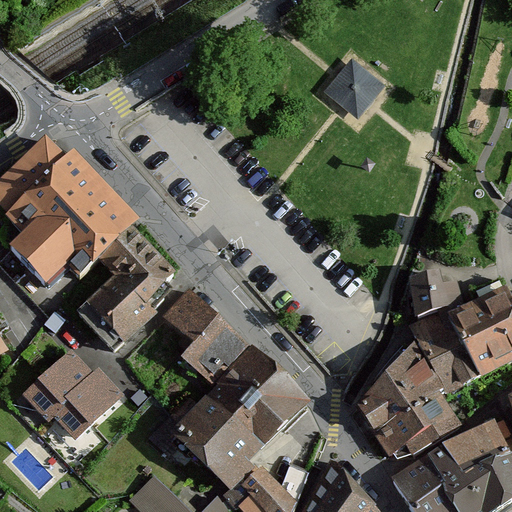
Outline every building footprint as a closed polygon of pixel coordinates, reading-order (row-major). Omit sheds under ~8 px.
[(352,65),(326,96),(359,123),(385,92),(352,65)] [(89,183),(52,147),(0,191),(0,212),(29,241),(89,183)] [(136,233),(89,183),(29,241),(10,259),(35,283),(52,268),(74,292),(101,266),(136,233)] [(175,277),(136,233),(101,266),(119,282),(155,317),(174,295),(166,288),(175,277)] [(160,321),(155,317),(119,282),(80,320),(116,357),(160,321)] [(449,325),(465,318),(457,288),(444,291),(443,282),(415,288),(419,326),(437,319),(442,328),(449,325)] [(465,318),(449,325),(481,383),(511,367),(511,311),(499,286),(470,296),(478,312),(465,318)] [(222,322),(193,297),(166,324),(197,348),(222,322)] [(54,317),(45,330),(58,338),(66,325),(54,317)] [(252,351),(222,322),(197,348),(183,366),(216,392),(252,351)] [(481,383),(449,325),(442,328),(413,341),(438,383),(446,397),(447,400),(481,383)] [(0,362),(9,356),(0,342),(0,362)] [(446,397),(438,383),(433,386),(413,351),(411,355),(405,350),(383,375),(389,380),(359,417),(377,442),(412,419),(441,400),(446,397)] [(283,379),(252,351),(216,392),(246,416),(283,379)] [(53,422),(96,380),(73,358),(27,405),(49,427),(53,422)] [(125,399),(101,375),(96,380),(53,422),(77,446),(125,399)] [(311,409),(283,379),(246,416),(216,392),(201,410),(191,402),(163,433),(235,500),(249,486),(246,483),(255,473),(251,469),(311,409)] [(412,419),(430,445),(459,426),(441,400),(412,419)] [(430,445),(412,419),(377,442),(390,463),(407,452),(411,457),(430,445)] [(511,443),(500,424),(443,457),(463,491),(511,462),(511,450),(510,451),(507,446),(511,443)] [(436,461),(428,467),(455,511),(503,511),(511,506),(511,462),(463,491),(443,457),(436,461)] [(455,511),(428,467),(402,486),(418,511),(455,511)] [(374,511),(340,469),(327,479),(312,511),(374,511)] [(283,494),(298,511),(310,478),(291,471),(283,494)] [(261,511),(283,494),(264,476),(249,486),(235,500),(230,504),(237,511),(261,511)] [(186,511),(182,506),(155,484),(133,504),(140,511),(226,511),(221,504),(212,511),(186,511)] [(283,494),(261,511),(296,511),(298,511),(283,494)]
